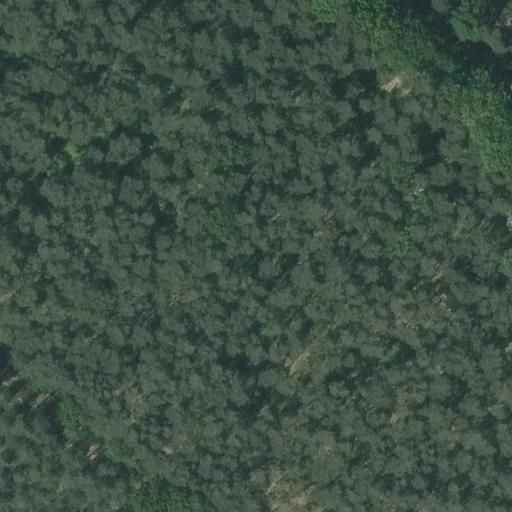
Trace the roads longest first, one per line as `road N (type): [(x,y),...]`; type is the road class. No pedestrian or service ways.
road 1 (track): [(0,367),(170,511)]
road 2 (track): [(482,87),(374,0)]
